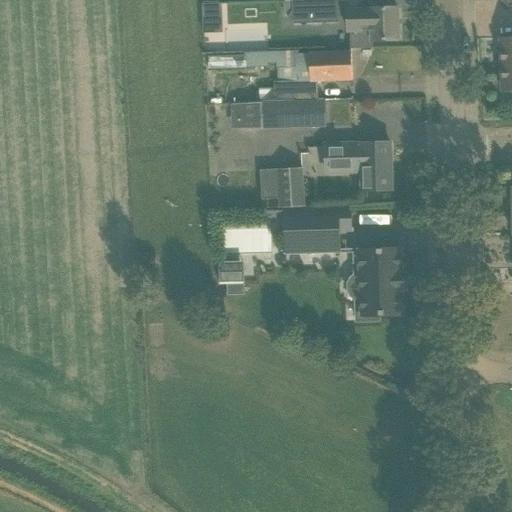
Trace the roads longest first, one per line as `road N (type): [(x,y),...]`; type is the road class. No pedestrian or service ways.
road 1 (residential): [(460,356),(453,143)]
road 2 (residential): [(460,511),(460,356)]
road 3 (residential): [(453,143),(449,0)]
